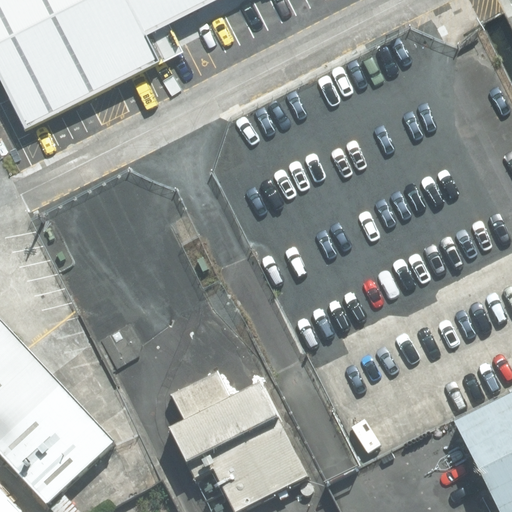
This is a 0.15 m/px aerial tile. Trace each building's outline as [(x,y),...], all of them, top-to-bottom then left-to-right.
[(0,0),(0,91),(22,134),(182,53),(168,24),(215,0),(0,0)] [(320,183),(355,252),(422,218),(388,149),(320,183)] [(464,197),(422,218),(355,252),(316,271),(297,233),(249,257),(269,295),(297,352),(334,334),(338,341),(497,262),(464,197)] [(160,214),(108,240),(145,314),(197,289),(160,214)] [(53,511),(121,447),(0,320),(0,457),(52,511),(53,511)] [(130,326),(101,341),(116,370),(140,358),(141,348),(130,326)] [(181,428),(165,436),(202,511),(251,511),(308,484),(261,389),(230,404),(216,376),(167,400),(181,428)] [(511,404),(474,422),(511,500),(511,404)] [(0,511),(12,511),(0,499),(0,511)]
